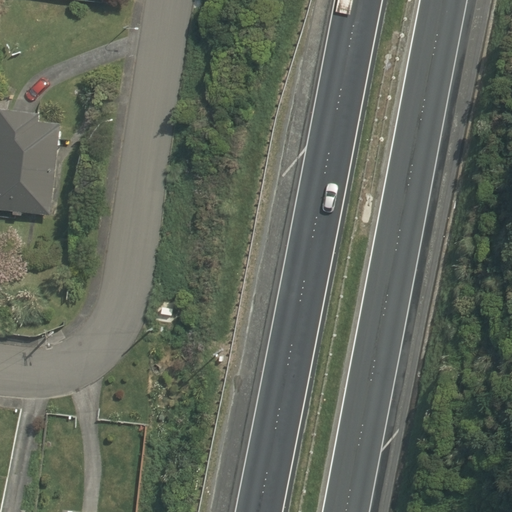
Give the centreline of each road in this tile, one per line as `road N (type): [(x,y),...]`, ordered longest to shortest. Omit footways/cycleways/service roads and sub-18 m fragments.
road 1 (motorway): [(439,0),(339,511)]
road 2 (motorway): [(252,511),(352,0)]
road 3 (residential): [(0,371),(62,368),(100,343),(126,275),(167,0)]
